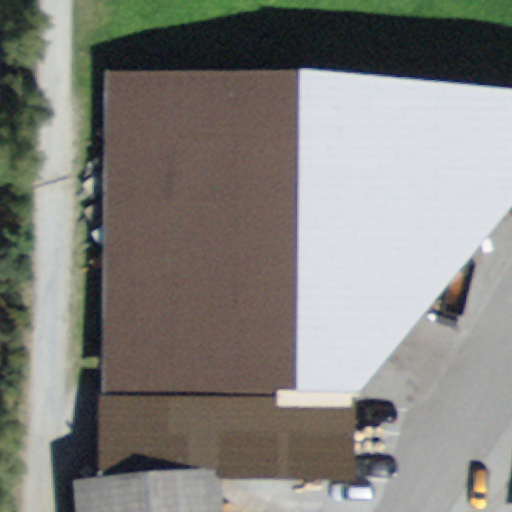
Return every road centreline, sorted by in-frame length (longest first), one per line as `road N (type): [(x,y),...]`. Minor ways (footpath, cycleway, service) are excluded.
road 1 (track): [(54,0),(46,511)]
road 2 (residential): [(413,511),(511,347)]
